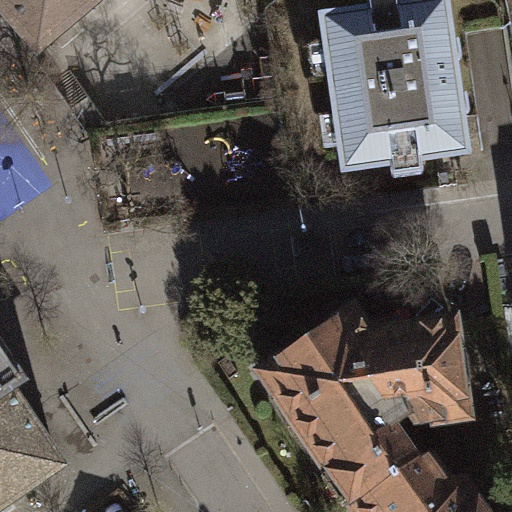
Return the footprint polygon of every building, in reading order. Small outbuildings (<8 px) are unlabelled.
[(0,0),(0,2),(40,49),(97,0),(0,0)] [(419,159),(464,155),(460,115),(469,114),(467,95),(455,97),(451,61),(460,60),(458,40),(447,41),(443,6),(399,11),(398,0),(367,0),(369,15),(328,19),(345,170),(389,165),(391,179),(421,176),(419,159)] [(344,508),(352,502),(414,456),(393,429),(405,419),(409,423),(463,419),(453,326),(378,335),(367,339),(368,326),(361,317),(343,313),(333,321),(330,329),(323,334),(314,323),(291,340),(298,350),(287,361),(275,360),(264,368),(262,384),(270,396),(277,396),(332,473),(324,479),(344,508)] [(0,510),(62,469),(11,394),(23,386),(0,352),(0,510)] [(414,456),(352,502),(358,511),(481,511),(463,487),(444,488),(425,456),(414,456)]
